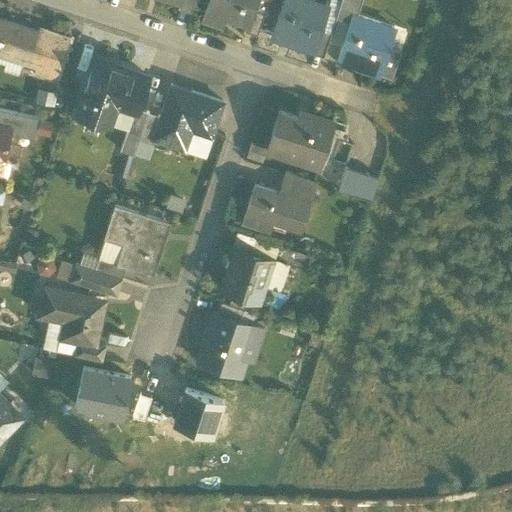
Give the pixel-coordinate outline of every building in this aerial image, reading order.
[(179,7),(191,11),(194,0),(182,0),(182,2),(180,1),(179,7)] [(247,24),(248,24),(254,7),(256,0),(209,0),(206,10),(247,24)] [(314,46),(315,46),(321,29),(328,5),(312,0),(283,0),(273,32),(314,46)] [(341,0),(337,15),(348,19),(351,13),(356,15),(361,0),(341,0)] [(246,29),(257,33),(264,11),(254,7),(248,24),(247,24),(246,29)] [(399,52),(386,48),(393,27),(356,15),(351,13),(348,19),(337,53),(379,67),(379,69),(392,73),(399,52)] [(40,26),(38,30),(0,17),(0,50),(29,60),(38,63),(36,69),(55,76),(69,35),(40,26)] [(312,51),(323,55),(331,32),(321,29),(315,46),(314,46),(312,51)] [(77,110),(101,119),(108,100),(135,110),(137,110),(138,107),(149,74),(117,63),(116,66),(95,59),(77,110)] [(155,137),(176,145),(183,126),(212,136),(224,101),(192,90),(191,93),(171,86),(162,115),(154,137),(155,137)] [(0,165),(2,156),(4,156),(9,130),(10,127),(34,132),(38,115),(0,106),(0,165)] [(126,133),(138,137),(148,110),(138,107),(137,110),(135,110),(126,133)] [(267,147),(319,164),(334,119),(307,111),(305,118),(279,109),(267,147)] [(162,115),(148,110),(138,137),(153,143),(155,137),(154,137),(162,115)] [(10,127),(9,130),(33,136),(34,132),(10,127)] [(338,188),(359,195),(367,171),(345,164),(338,188)] [(287,189),(310,197),(315,180),(286,170),(281,187),(287,189)] [(379,175),(367,171),(359,195),(371,199),(379,175)] [(274,220),(299,228),(310,197),(287,189),(285,194),(279,192),(255,184),(246,210),(274,220)] [(125,265),(151,274),(162,241),(159,240),(166,220),(115,202),(107,227),(126,233),(116,260),(116,262),(125,265)] [(271,229),(274,220),(246,210),(243,220),(271,229)] [(107,227),(98,254),(116,260),(126,233),(107,227)] [(248,249),(252,235),(237,229),(232,243),(235,245),(248,249)] [(275,258),(280,244),(252,235),(248,249),(275,258)] [(289,263),(306,268),(311,254),(280,244),(275,258),(289,263)] [(251,298),(260,301),(266,284),(275,258),(248,249),(235,245),(221,288),(232,291),(251,298)] [(94,266),(98,254),(82,249),(78,261),(94,266)] [(52,250),(33,254),(35,270),(55,266),(52,250)] [(98,254),(94,266),(122,276),(125,265),(116,262),(116,260),(98,254)] [(68,277),(74,260),(61,255),(55,272),(68,277)] [(275,258),(266,284),(280,288),(289,263),(275,258)] [(74,260),(68,277),(116,293),(122,276),(94,266),(78,261),(74,260)] [(76,337),(94,340),(94,338),(103,300),(87,296),(88,291),(44,282),(38,310),(48,312),(51,313),(52,309),(69,313),(64,334),(76,337)] [(247,309),(251,298),(232,291),(228,302),(244,307),(247,309)] [(217,311),(240,319),(244,307),(228,302),(221,300),(217,311)] [(41,342),(56,345),(59,333),(64,334),(69,313),(52,309),(51,313),(48,312),(41,342)] [(198,359),(241,372),(246,357),(247,353),(239,350),(248,322),(240,319),(217,311),(214,310),(198,359)] [(264,327),(248,322),(239,350),(247,353),(246,357),(254,360),(264,327)] [(76,337),(64,334),(59,333),(56,345),(74,349),(76,337)] [(74,349),(101,355),(104,340),(94,338),(94,340),(76,337),(74,349)] [(129,373),(83,364),(75,401),(121,411),(129,373)] [(222,398),(185,386),(174,419),(211,431),(222,398)] [(151,394),(139,390),(131,413),(143,417),(151,394)] [(0,433),(21,413),(0,392),(0,433)]
